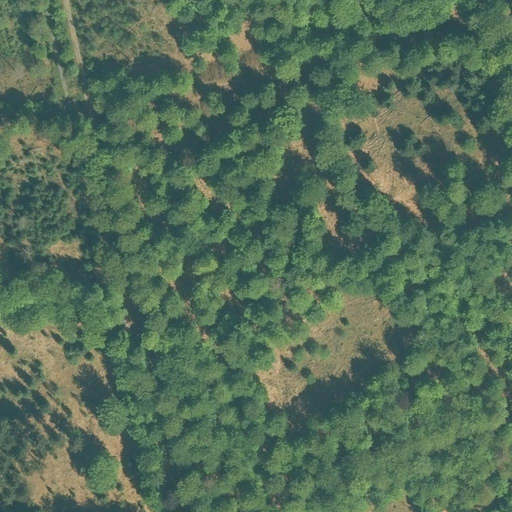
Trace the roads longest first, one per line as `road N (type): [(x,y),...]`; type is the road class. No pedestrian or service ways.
road 1 (track): [(187,511),(65,0)]
road 2 (track): [(232,511),(511,414)]
